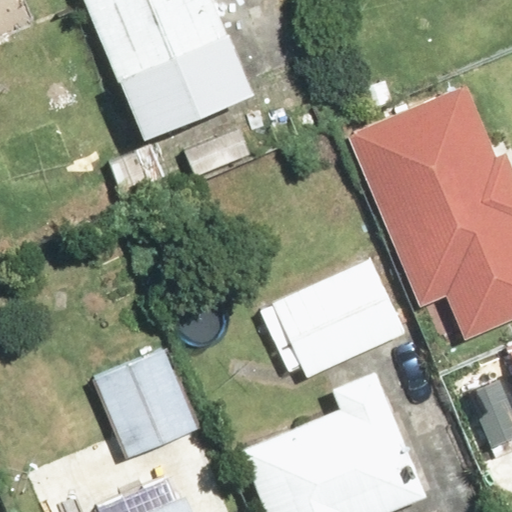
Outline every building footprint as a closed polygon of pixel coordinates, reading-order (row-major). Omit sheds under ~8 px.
[(39,0),(0,0),(0,45),(50,25),(39,0)] [(83,0),(132,111),(239,64),(210,0),(83,0)] [(488,139),(457,65),(337,115),(412,293),(439,282),(456,323),(511,299),(511,157),(502,133),(488,139)] [(371,253),(267,296),(299,374),(403,331),(371,253)] [(164,345),(93,375),(125,450),(196,420),(164,345)] [(328,387),(229,428),(263,511),(365,511),(362,504),(421,480),(367,351),(321,370),(328,387)] [(194,511),(180,478),(96,511),(194,511)]
